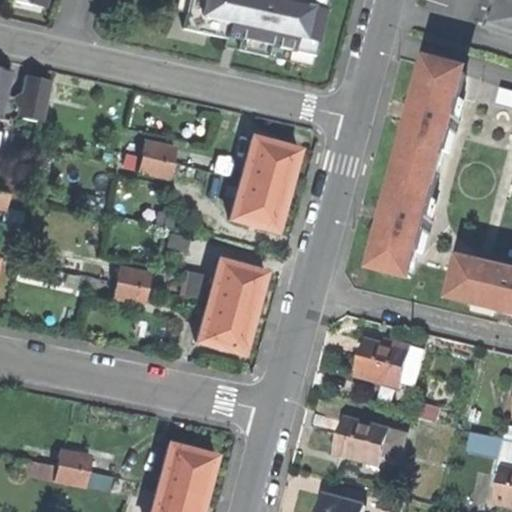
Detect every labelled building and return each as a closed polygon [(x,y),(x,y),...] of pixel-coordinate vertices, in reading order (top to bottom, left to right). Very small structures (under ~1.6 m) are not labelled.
[(27,0),(27,4),(44,8),(45,0),(27,0)] [(269,47),(314,57),(326,0),(177,0),(175,11),(186,14),(182,31),(226,40),(227,38),(240,41),(237,51),(266,58),(269,47)] [(511,0),(498,0),(489,29),(511,36),(511,0)] [(230,50),(237,51),(240,41),(227,38),(226,40),(224,48),(230,50)] [(311,68),(314,57),(269,47),(266,58),(311,68)] [(467,75),(432,66),(417,118),(390,219),(376,270),(411,280),(419,254),(425,255),(439,204),(432,202),(446,153),(452,155),(466,103),(460,101),(467,75)] [(15,108),(13,116),(40,122),(49,81),(22,76),(19,92),(11,96),(10,102),(15,108)] [(251,139),(240,179),(286,191),(297,152),(258,141),(251,139)] [(169,179),(175,150),(143,143),(137,172),(169,179)] [(229,220),(276,232),(282,209),(286,191),(240,179),(229,220)] [(217,261),(207,302),(253,313),(259,292),(264,273),(217,261)] [(489,271),(463,265),(455,299),(507,312),(511,313),(511,269),(491,265),(489,271)] [(112,298),(143,304),(149,275),(119,269),(112,298)] [(185,270),(182,293),(204,297),(207,274),(185,270)] [(207,302),(196,342),(219,348),(242,354),(253,313),(207,302)] [(403,386),(416,390),(425,353),(388,343),(387,348),(367,343),(362,360),(357,379),(402,390),(403,386)] [(434,409),(423,406),(419,418),(431,421),(434,409)] [(408,437),(346,421),(341,439),(337,457),(381,469),(384,456),(401,461),(408,437)] [(511,442),(508,442),(503,468),(511,469),(511,442)] [(168,446),(157,486),(203,499),(214,458),(197,453),(197,452),(191,450),(185,449),(185,450),(168,446)] [(54,481),(84,487),(87,473),(90,458),(60,452),(57,466),(54,481)] [(20,474),(54,481),(57,466),(24,459),(20,474)] [(511,469),(503,468),(495,505),(511,508),(511,469)] [(115,479),(87,473),(84,487),(84,488),(112,494),(115,479)] [(199,511),(203,499),(157,486),(150,511),(199,511)] [(321,511),(364,511),(366,508),(325,497),(321,511)]
